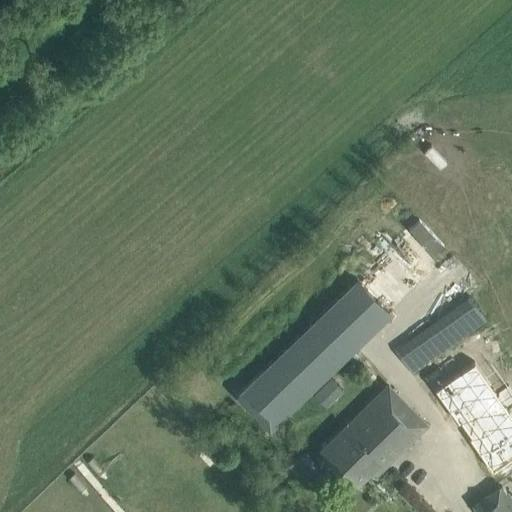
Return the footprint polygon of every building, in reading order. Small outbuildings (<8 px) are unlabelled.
[(357,284),(251,386),(286,420),(391,319),(357,284)] [(479,358),(439,387),(462,420),(464,419),(475,435),(473,436),(497,469),(511,457),(511,383),(502,390),(479,358)] [(426,422),(412,408),(388,384),(324,446),(358,481),(379,461),(384,465),(426,422)] [(302,451),(290,463),(305,478),(318,466),(302,451)] [(493,492),(476,504),(481,511),(511,511),(511,497),(507,490),(503,485),(493,492)]
